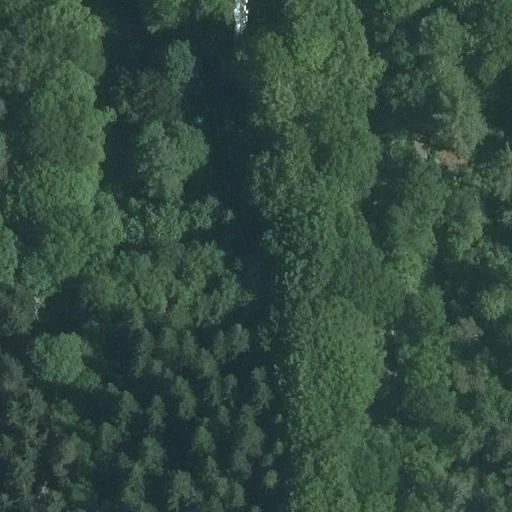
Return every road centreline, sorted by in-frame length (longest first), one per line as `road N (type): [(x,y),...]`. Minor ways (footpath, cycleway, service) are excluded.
road 1 (secondary): [(389,511),(356,0)]
road 2 (track): [(193,64),(208,164),(224,183),(281,197),(371,199)]
